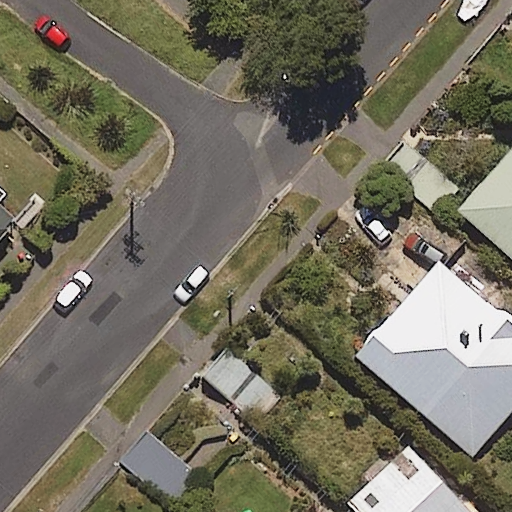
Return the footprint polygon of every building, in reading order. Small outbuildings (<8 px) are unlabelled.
[(511,147),(456,211),(511,259),(511,147)] [(0,235),(12,221),(0,211),(0,203),(6,196),(0,190),(0,235)] [(511,408),(511,327),(435,262),(355,356),(472,456),(511,408)] [(199,476),(149,433),(122,464),(172,507),(199,476)] [(474,511),(401,447),(346,510),(348,511),(474,511)]
